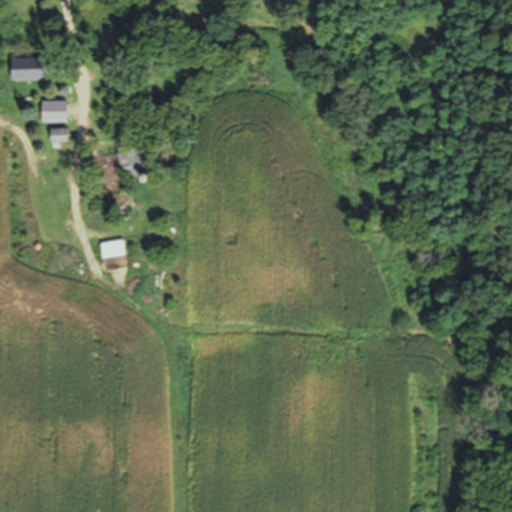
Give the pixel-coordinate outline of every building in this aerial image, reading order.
[(12,87),(48,87),(48,65),(12,65),(12,87)] [(68,123),(68,110),(44,110),(44,123),(68,123)] [(69,148),(69,135),(51,135),(51,148),(69,148)] [(118,157),(121,181),(160,176),(157,152),(118,157)] [(103,266),(128,263),(126,247),(101,250),(103,266)]
